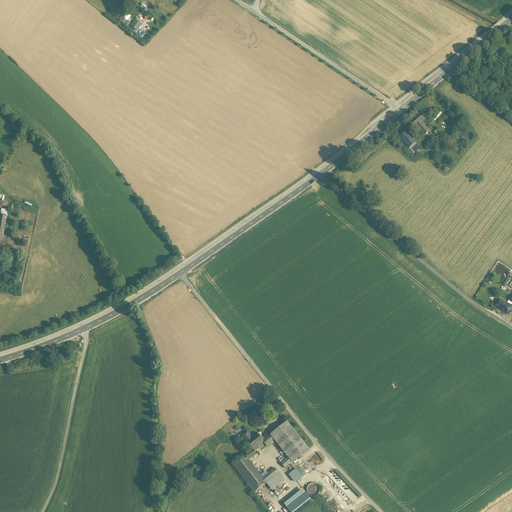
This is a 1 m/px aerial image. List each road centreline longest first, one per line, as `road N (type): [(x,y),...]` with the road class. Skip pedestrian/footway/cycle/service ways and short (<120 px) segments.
road 1 (unclassified): [(380,511),(179,273)]
road 2 (unclassified): [(321,173),(511,327)]
road 3 (unclassified): [(42,511),(58,477),(83,328)]
road 4 (unclassified): [(253,10),(402,108)]
road 5 (secondary): [(179,273),(321,173)]
road 6 (secondary): [(402,108),(511,17)]
